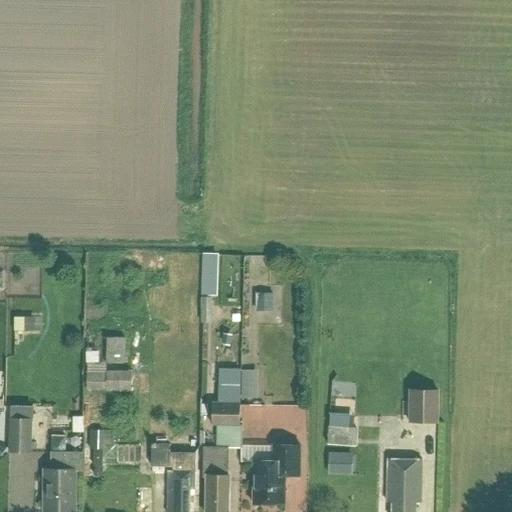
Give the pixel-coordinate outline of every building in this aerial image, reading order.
[(203,273),(219,273),(219,253),(203,253),(203,273)] [(274,293),(255,293),(255,311),(274,311),(274,293)] [(100,361),(122,361),(122,337),(101,336),(100,361)] [(239,402),(240,370),(218,370),(217,401),(211,401),(211,426),(239,426),(239,402)] [(130,391),(131,371),(105,371),(105,373),(85,373),(84,389),(130,391)] [(258,399),(258,390),(242,390),(242,399),(258,399)] [(438,423),(438,390),(408,390),(408,423),(438,423)] [(29,453),(32,407),(9,405),(6,452),(29,453)] [(355,446),(356,429),(327,427),(326,444),(355,446)] [(103,468),(103,430),(90,430),(90,449),(94,449),(94,468),(103,468)] [(300,475),(301,445),(253,444),(253,504),(285,504),(285,475),(300,475)] [(170,453),(170,447),(155,447),(155,467),(172,467),(172,472),(168,472),(168,511),(190,511),(191,488),(195,488),(195,472),(196,472),(196,453),(170,453)] [(228,511),(229,476),(227,476),(228,448),(204,447),(204,477),(207,477),(206,511),(228,511)] [(324,452),(324,473),(353,473),(353,451),(324,452)] [(80,472),(80,454),(52,454),(52,471),(47,471),(46,511),(73,511),(74,472),(80,472)] [(420,502),(421,462),(389,461),(388,501),(393,501),(392,511),(415,511),(415,502),(420,502)]
